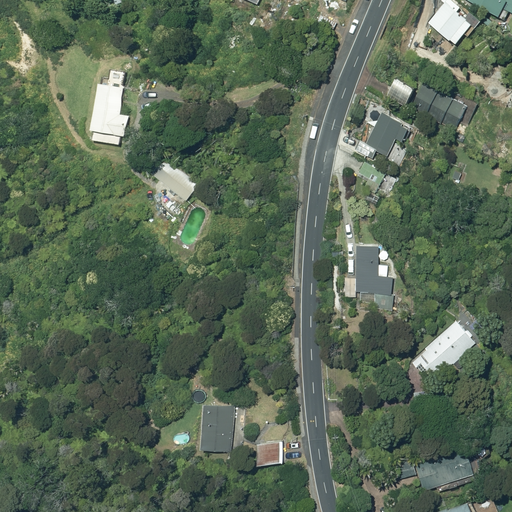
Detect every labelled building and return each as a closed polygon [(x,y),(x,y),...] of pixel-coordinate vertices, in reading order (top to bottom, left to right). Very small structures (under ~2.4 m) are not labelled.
[(119,0),(92,0),(96,12),(121,4),(119,0)] [(427,27),(455,49),(471,29),(465,24),(465,23),(448,10),(451,5),(444,0),(440,6),(442,7),(427,27)] [(511,0),(463,0),(497,21),(503,10),(511,14),(511,0)] [(316,27),(332,34),(337,25),(321,17),(316,27)] [(411,29),(420,31),(424,22),(414,19),(411,29)] [(129,131),(132,113),(123,111),(128,83),(104,78),(95,124),(129,131)] [(384,100),(404,111),(413,93),(394,82),(384,100)] [(410,111),(454,133),(467,109),(423,87),(410,111)] [(354,153),(372,162),(376,154),(386,160),(395,143),(410,150),(417,137),(401,129),(403,126),(381,115),(365,147),(359,144),(354,153)] [(156,171),(189,198),(203,182),(170,154),(156,171)] [(378,191),(388,196),(396,182),(364,164),(357,178),(367,184),(364,190),(374,196),(378,191)] [(452,180),(458,182),(461,176),(454,173),(452,180)] [(365,201),(377,208),(380,201),(368,196),(365,201)] [(373,313),(391,315),(393,298),(391,298),(392,281),(387,280),(387,268),(378,267),(378,249),(356,249),(355,295),(366,296),(374,297),(373,313)] [(485,326),(478,318),(469,326),(476,334),(485,326)] [(459,373),(467,365),(461,358),(475,345),(456,322),(425,350),(426,352),(411,365),(415,371),(422,366),(434,379),(445,370),(447,372),(453,366),(459,373)] [(438,407),(434,387),(416,391),(420,411),(438,407)] [(206,444),(236,447),(240,401),(211,398),(206,444)] [(287,438),(263,439),(265,459),(289,458),(287,438)] [(418,461),(428,486),(482,468),(473,442),(418,461)] [(479,511),(473,497),(454,505),(453,504),(432,511),(479,511)]
